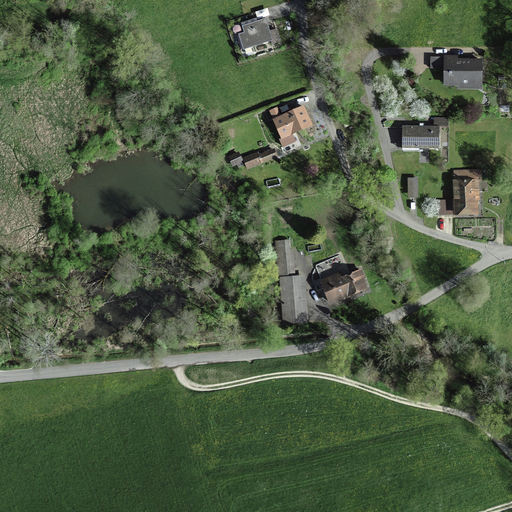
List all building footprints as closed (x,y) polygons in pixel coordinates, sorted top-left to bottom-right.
[(268,9),(256,13),(258,20),(270,16),(268,9)] [(255,20),(242,24),(245,33),(240,34),(244,49),(272,40),(273,43),(280,41),(277,29),(269,32),(265,19),(257,22),(256,21),(256,20),(255,20)] [(235,25),(233,27),(233,31),(235,33),(239,33),(241,31),(241,27),(239,25),(235,25)] [(447,57),(431,57),(431,68),(445,68),(445,84),(459,84),(460,84),(460,82),(481,82),(482,61),(457,61),(454,61),(447,61),(447,57)] [(305,128),(311,125),(304,109),(303,107),(299,109),(298,107),(296,108),(294,109),(295,111),(294,111),(283,116),(279,118),(275,120),(274,120),(278,128),(282,138),(280,139),(283,146),(295,141),(292,134),(296,132),(298,131),(301,130),(305,128)] [(275,120),(279,118),(275,109),(271,111),(275,120)] [(448,118),(434,118),(434,127),(439,127),(441,125),(448,125),(448,118)] [(422,127),(403,127),(403,132),(403,147),(403,149),(403,151),(419,151),(419,149),(419,147),(429,147),(439,147),(439,127),(434,127),(422,127)] [(275,153),(274,150),(259,156),(258,153),(244,159),(246,164),(248,169),(277,157),(276,154),(275,153)] [(239,152),(229,157),(231,162),(233,166),(237,164),(238,168),(244,165),(242,162),(243,161),(241,157),(239,152)] [(478,171),(454,172),(455,199),(455,211),(476,211),(475,198),(475,181),(479,181),(478,171)] [(418,178),(408,178),(408,197),(410,197),(416,197),(418,197),(418,178)] [(455,211),(455,199),(438,200),(439,215),(443,215),(450,215),(455,215),(456,215),(456,213),(455,211)] [(293,251),(291,251),(290,240),(278,241),(281,278),(284,323),(305,321),(304,312),(301,312),(300,294),(299,277),(295,277),(293,251)] [(322,281),(323,282),(322,283),(331,303),(349,295),(365,289),(361,279),(364,278),(363,276),(361,270),(342,278),(341,275),(329,280),(329,279),(322,281)] [(305,276),(299,277),(300,294),(301,312),(304,312),(305,321),(309,321),(305,276)]
